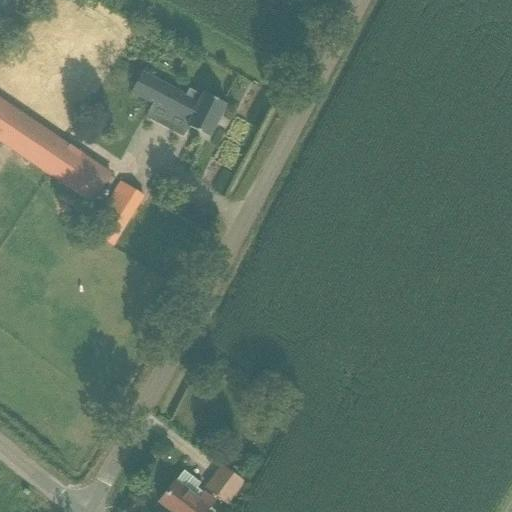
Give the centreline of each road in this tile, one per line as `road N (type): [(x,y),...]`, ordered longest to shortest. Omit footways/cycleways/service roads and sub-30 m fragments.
road 1 (unclassified): [(99,511),(366,0)]
road 2 (unclassified): [(94,511),(0,435)]
